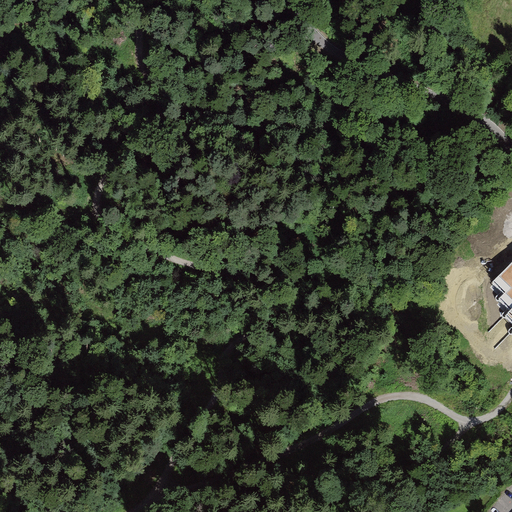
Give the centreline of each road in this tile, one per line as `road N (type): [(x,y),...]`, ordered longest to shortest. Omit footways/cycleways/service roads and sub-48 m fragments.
road 1 (track): [(136,0),(141,65),(162,104),(105,180),(96,205),(107,227),(167,259),(260,282),(269,295),(269,316),(255,336),(233,347),(221,385),(138,507)]
road 2 (track): [(511,394),(489,416),(471,419),(417,396),(380,398),(313,441),(138,507)]
road 3 (unclassified): [(511,155),(465,109),(315,37),(297,0)]
